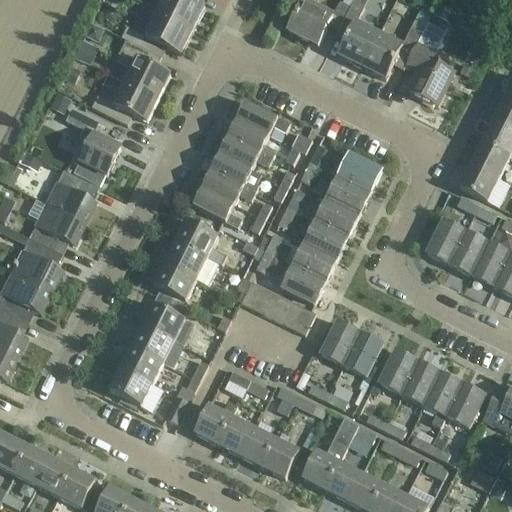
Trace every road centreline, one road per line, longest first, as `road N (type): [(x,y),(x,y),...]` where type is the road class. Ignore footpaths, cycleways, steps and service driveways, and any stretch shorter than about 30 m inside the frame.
road 1 (residential): [(511,341),(386,275),(436,158),(225,48)]
road 2 (residential): [(41,414),(225,48)]
road 3 (residential): [(41,414),(232,511)]
road 4 (unclassified): [(85,0),(0,168)]
